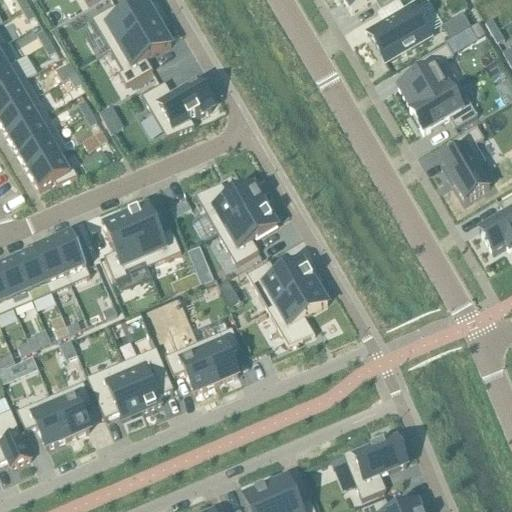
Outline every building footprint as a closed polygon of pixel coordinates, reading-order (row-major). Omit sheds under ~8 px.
[(24,0),(17,4),(23,15),(30,11),(24,0)] [(337,0),(341,6),(344,4),(352,17),(375,4),(381,14),(405,0),(404,0),(337,0)] [(115,10),(92,24),(111,56),(159,28),(146,7),(121,21),(115,10)] [(413,9),(367,36),(386,67),(431,40),(413,9)] [(30,11),(23,15),(29,25),(36,21),(30,11)] [(463,17),(442,29),(450,43),(469,32),(471,31),(463,17)] [(492,24),(485,28),(492,38),(499,34),(492,24)] [(471,31),(469,32),(477,46),(486,40),(478,27),(471,31)] [(159,28),(111,56),(123,76),(119,79),(126,91),(153,75),(147,64),(171,50),(159,28)] [(499,34),(492,38),(498,48),(505,44),(499,34)] [(44,35),(37,40),(43,50),(50,46),(44,35)] [(50,46),(43,50),(49,60),(56,56),(50,46)] [(423,77),(398,92),(411,114),(412,115),(458,88),(445,66),(454,61),(447,49),(417,67),(423,77)] [(511,51),(503,57),(507,65),(511,62),(511,51)] [(8,71),(0,75),(0,98),(26,84),(37,77),(27,60),(16,66),(16,65),(7,70),(8,71)] [(70,67),(56,75),(62,86),(69,82),(76,78),(70,67)] [(76,78),(69,82),(75,92),(83,88),(76,78)] [(26,84),(0,98),(0,122),(37,101),(26,84)] [(165,88),(142,101),(166,142),(195,130),(191,124),(212,112),(198,87),(173,102),(165,88)] [(411,114),(410,114),(413,120),(410,122),(417,134),(420,132),(424,138),(450,123),(456,133),(477,121),(458,88),(412,115),(411,114)] [(37,101),(0,122),(0,128),(8,142),(47,119),(37,101)] [(86,106),(78,110),(84,120),(92,116),(86,106)] [(112,111),(100,118),(103,123),(111,138),(123,131),(115,116),(112,111)] [(92,116),(84,120),(91,131),(98,127),(92,116)] [(47,119),(8,142),(18,159),(57,136),(47,119)] [(445,171),(442,173),(448,184),(451,182),(455,189),(465,206),(489,192),(477,172),(486,167),(475,149),(484,144),(476,132),(447,149),(453,160),(442,167),(445,171)] [(102,134),(95,138),(95,139),(101,149),(108,144),(102,134)] [(57,136),(18,159),(28,177),(63,156),(64,157),(68,155),(57,136)] [(63,156),(28,177),(39,195),(55,186),(57,190),(78,180),(64,157),(63,156)] [(206,218),(193,226),(205,246),(218,238),(265,210),(253,190),(230,203),(222,188),(195,200),(206,218)] [(510,216),(479,234),(494,259),(511,248),(511,249),(511,200),(503,206),(510,216)] [(186,204),(169,212),(174,223),(191,215),(186,204)] [(265,210),(218,238),(236,269),(259,256),(253,245),(278,231),(265,210)] [(148,211),(126,221),(146,267),(145,267),(147,272),(181,257),(171,233),(159,238),(148,211)] [(116,256),(104,261),(114,286),(127,280),(125,276),(145,267),(146,267),(126,221),(104,230),(116,256)] [(72,237),(52,246),(71,289),(90,281),(72,237)] [(52,246),(32,254),(33,256),(34,256),(52,297),(71,289),(52,246)] [(200,251),(188,256),(196,276),(208,271),(200,251)] [(33,256),(15,264),(33,305),(52,297),(34,256),(33,256)] [(15,264),(0,270),(0,279),(14,313),(33,305),(15,264)] [(270,266),(247,279),(268,315),(315,287),(303,266),(278,280),(270,266)] [(208,271),(196,276),(202,288),(214,283),(208,271)] [(196,276),(185,281),(190,293),(202,288),(196,276)] [(0,279),(0,319),(14,313),(0,279)] [(229,284),(219,289),(222,296),(233,290),(229,284)] [(315,287),(268,315),(289,351),(290,350),(315,339),(305,322),(328,308),(315,287)] [(114,311),(103,316),(106,323),(117,319),(114,311)] [(224,323),(194,336),(199,347),(217,389),(238,379),(229,357),(240,352),(232,333),(229,334),(224,323)] [(78,327),(66,331),(70,339),(81,334),(78,327)] [(66,331),(55,336),(58,344),(70,339),(66,331)] [(35,340),(27,344),(29,347),(32,355),(40,352),(35,340)] [(71,345),(60,350),(66,365),(78,360),(71,345)] [(29,347),(18,352),(21,360),(32,355),(29,347)] [(199,347),(165,361),(174,380),(185,376),(195,398),(217,389),(199,347)] [(156,353),(122,368),(142,416),(163,407),(159,400),(174,394),(156,353)] [(122,368),(87,382),(104,423),(119,417),(122,425),(142,416),(122,368)] [(84,387),(50,401),(68,443),(90,434),(80,411),(92,406),(84,387)] [(0,467),(7,465),(10,472),(32,463),(5,401),(0,402),(0,467)] [(50,401),(17,415),(25,435),(37,430),(46,452),(68,443),(50,401)] [(370,447),(330,464),(334,473),(346,467),(356,491),(362,504),(386,494),(380,480),(407,469),(396,443),(373,453),(370,447)] [(288,482),(266,492),(274,511),(313,511),(310,504),(299,508),(288,482)] [(248,511),(274,511),(266,492),(244,501),(248,511)] [(389,511),(386,503),(365,511),(420,511),(418,507),(406,511),(389,511)]
